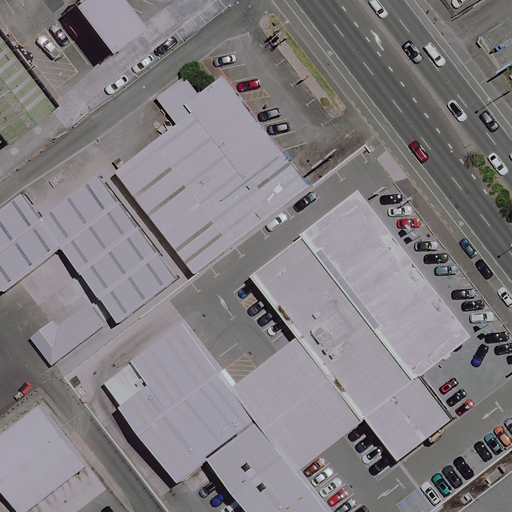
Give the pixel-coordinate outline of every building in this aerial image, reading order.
[(116,42),(82,0),(66,0),(44,18),(84,68),(116,42)] [(0,148),(35,121),(0,77),(0,148)] [(297,191),(213,87),(100,177),(184,281),(297,191)] [(100,328),(158,282),(81,186),(34,223),(13,197),(0,207),(0,289),(42,256),(100,328)] [(361,191),(253,277),(399,460),(451,419),(416,375),(472,331),(361,191)] [(204,462),(255,420),(177,323),(126,363),(128,366),(104,385),(120,406),(116,409),(176,483),(204,462)] [(328,511),(255,420),(204,462),(244,511),(328,511)] [(511,511),(511,471),(458,511),(511,511)]
